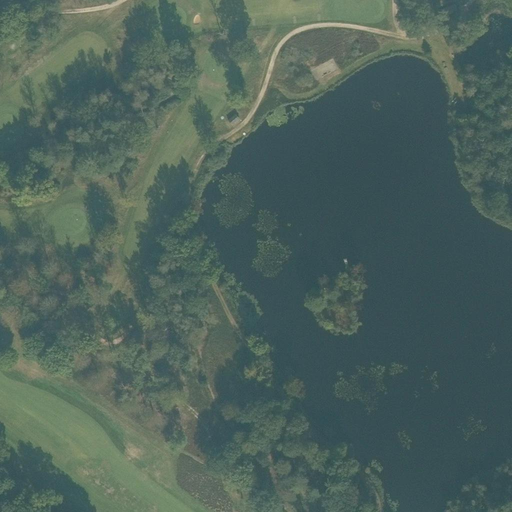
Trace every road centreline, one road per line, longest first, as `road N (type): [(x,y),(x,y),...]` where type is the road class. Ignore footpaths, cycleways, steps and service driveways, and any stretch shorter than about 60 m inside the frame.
road 1 (track): [(381,511),(349,459),(261,374),(210,281),(189,219),(190,174),(204,137),(248,99),(297,31),(447,34),(473,0)]
road 2 (track): [(29,275),(52,312),(80,325),(106,264),(139,256),(229,393),(298,409)]
road 3 (track): [(259,511),(223,465),(45,368),(33,348),(29,275),(0,241)]
